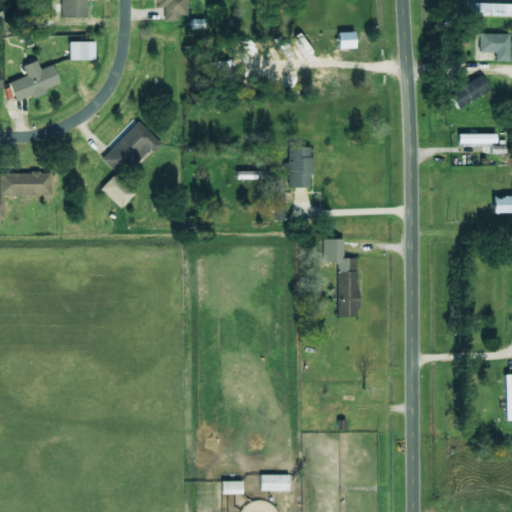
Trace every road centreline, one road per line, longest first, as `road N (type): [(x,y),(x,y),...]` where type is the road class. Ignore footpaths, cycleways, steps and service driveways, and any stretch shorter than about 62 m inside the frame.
road 1 (tertiary): [(400,0),(410,155),(412,511)]
road 2 (residential): [(0,134),(95,99),(123,0)]
